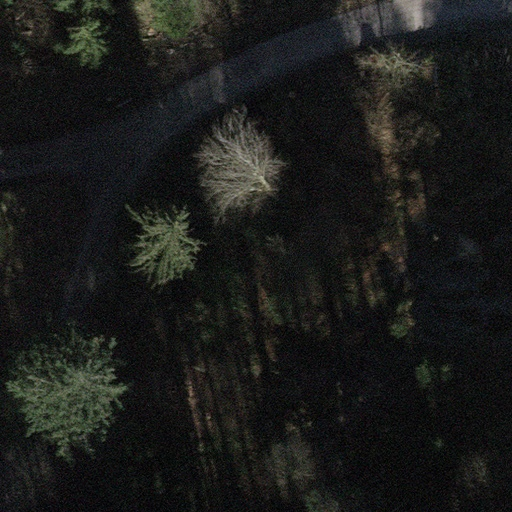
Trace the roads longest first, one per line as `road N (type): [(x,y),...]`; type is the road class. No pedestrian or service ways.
road 1 (track): [(474,0),(410,8),(315,41),(232,75),(155,130),(108,205),(31,450),(0,502)]
road 2 (track): [(155,130),(51,157),(0,161)]
